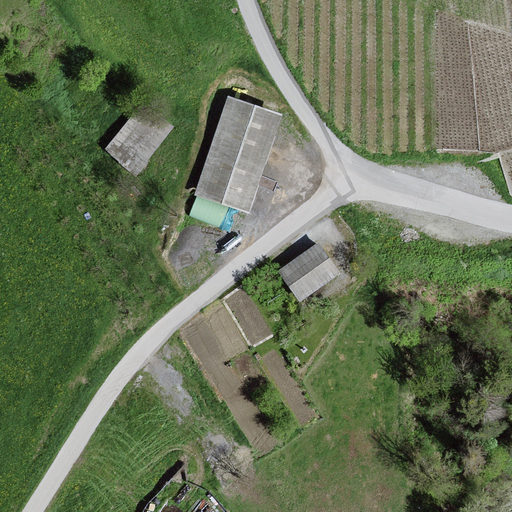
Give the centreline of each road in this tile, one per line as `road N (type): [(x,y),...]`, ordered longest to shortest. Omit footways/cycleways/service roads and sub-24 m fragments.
road 1 (unclassified): [(27,511),(111,390),(176,316),(359,168)]
road 2 (unclassified): [(359,168),(299,104),(245,0)]
road 3 (unclassified): [(359,168),(511,218)]
